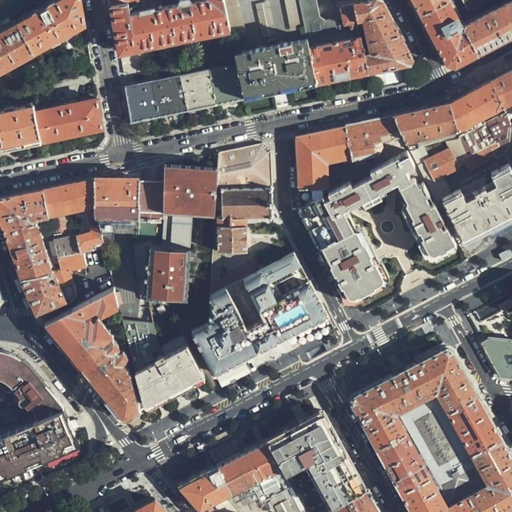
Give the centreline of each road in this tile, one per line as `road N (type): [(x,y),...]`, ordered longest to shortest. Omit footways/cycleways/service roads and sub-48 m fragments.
road 1 (residential): [(283,125),(443,84),(398,0)]
road 2 (residential): [(283,125),(290,211),(360,344)]
road 3 (secondary): [(319,367),(140,460)]
road 4 (residential): [(319,367),(398,511)]
road 5 (residential): [(122,155),(283,125)]
road 6 (residential): [(97,0),(122,155)]
road 7 (residential): [(0,179),(122,155)]
